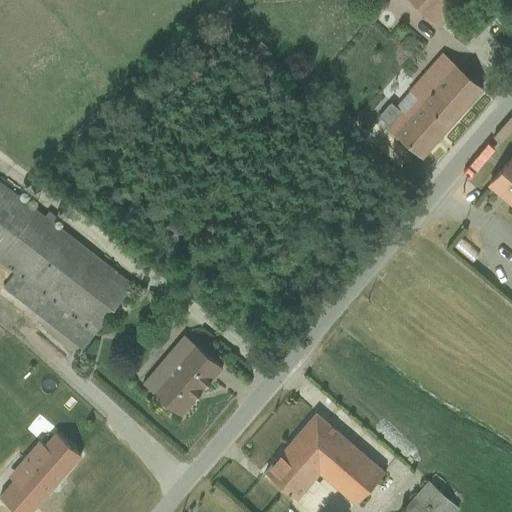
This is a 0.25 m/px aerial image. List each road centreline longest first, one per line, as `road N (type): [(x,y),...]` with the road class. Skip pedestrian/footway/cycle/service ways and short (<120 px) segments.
road 1 (unclassified): [(159,511),(511,111)]
road 2 (unknown): [(277,377),(0,162)]
